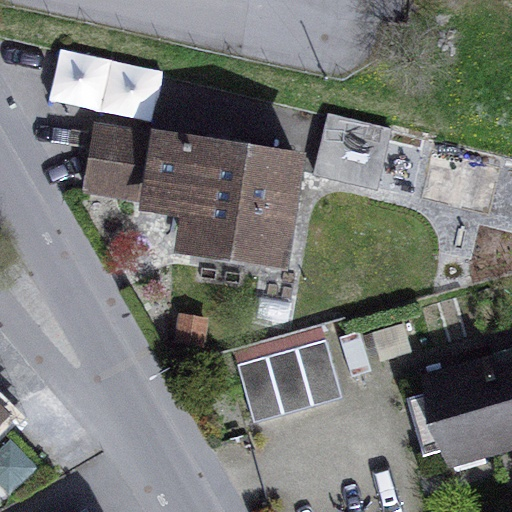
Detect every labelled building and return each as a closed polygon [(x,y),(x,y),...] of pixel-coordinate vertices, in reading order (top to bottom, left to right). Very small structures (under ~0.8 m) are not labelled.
[(330,116),(316,174),(376,189),(390,130),(330,116)] [(297,161),(97,128),(87,192),(191,209),(185,245),(281,261),(297,161)] [(376,189),(411,197),(425,139),(390,130),(376,189)] [(234,352),(238,366),(326,341),(322,327),(234,352)] [(255,424),(343,399),(326,341),(238,366),(255,424)] [(511,352),(425,378),(431,397),(414,402),(429,453),(446,448),(451,467),(511,449),(511,352)]
